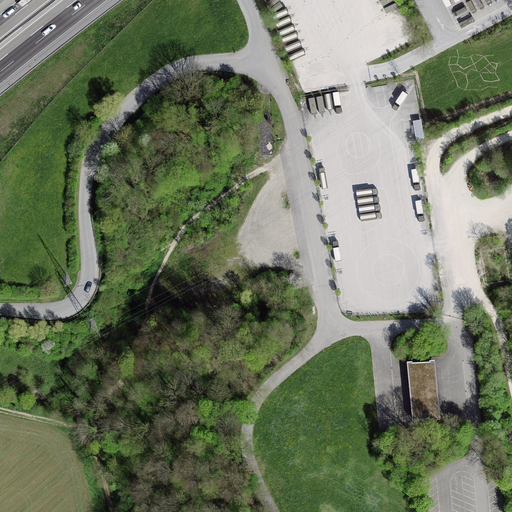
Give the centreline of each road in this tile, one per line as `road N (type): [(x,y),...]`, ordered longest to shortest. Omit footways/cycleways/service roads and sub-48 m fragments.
road 1 (unclassified): [(268,60),(300,147),(328,319),(322,336),(263,391),(247,426),(251,467),(273,511)]
road 2 (track): [(0,409),(92,428),(113,413),(152,286),(183,228),(300,147)]
road 3 (unclassified): [(0,309),(55,311),(83,294),(88,171),(104,135),(135,98),(178,68),(268,60)]
road 4 (track): [(446,328),(458,307),(434,161),(442,142),(511,110)]
